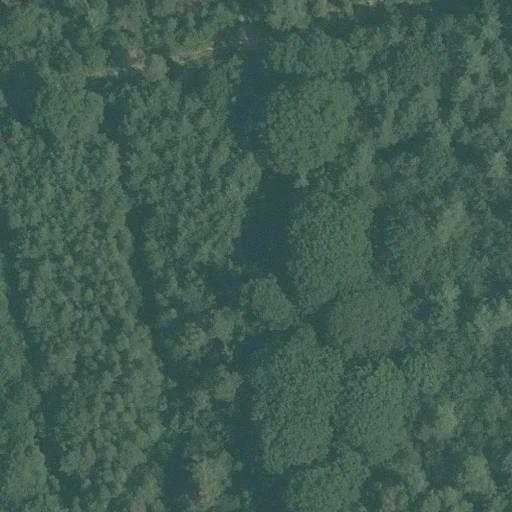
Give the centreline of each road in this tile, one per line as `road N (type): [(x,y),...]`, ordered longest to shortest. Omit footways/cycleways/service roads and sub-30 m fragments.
road 1 (track): [(238,0),(346,511)]
road 2 (track): [(0,101),(495,0)]
